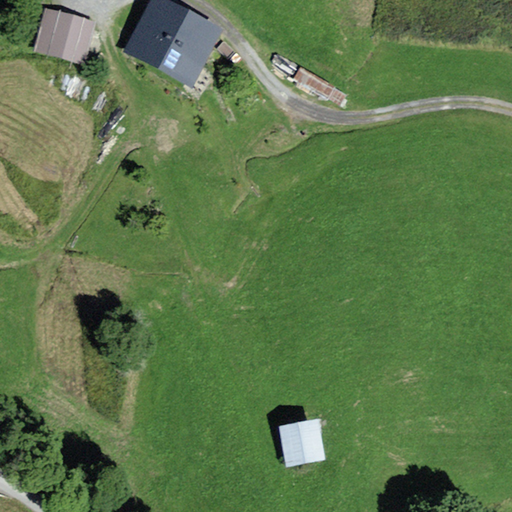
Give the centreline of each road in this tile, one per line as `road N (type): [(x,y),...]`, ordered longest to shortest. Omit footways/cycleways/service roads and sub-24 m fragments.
road 1 (track): [(189,0),(229,24),(279,102),(327,122),(446,107),(511,113)]
road 2 (track): [(0,267),(30,264),(64,242),(140,129),(141,98),(106,25),(115,3),(126,0)]
